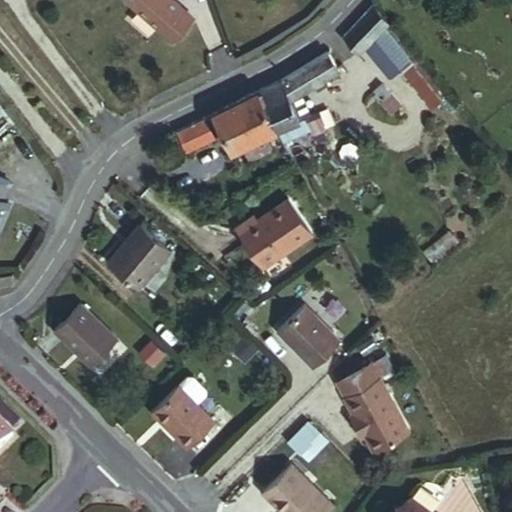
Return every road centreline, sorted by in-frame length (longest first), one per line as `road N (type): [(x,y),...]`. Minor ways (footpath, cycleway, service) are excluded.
road 1 (residential): [(0,314),(37,284),(90,184),(127,139),(278,63),(356,0)]
road 2 (residential): [(0,344),(107,450)]
